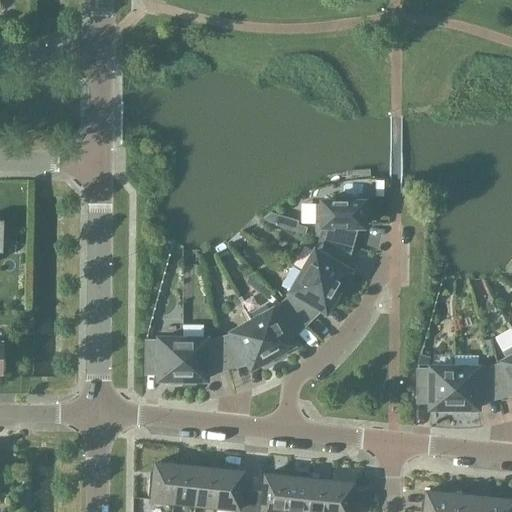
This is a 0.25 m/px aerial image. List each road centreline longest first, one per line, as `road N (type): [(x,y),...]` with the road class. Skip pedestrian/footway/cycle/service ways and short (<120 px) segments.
road 1 (residential): [(97,415),(99,163)]
road 2 (residential): [(285,430),(290,379),(345,332),(393,257)]
road 3 (residential): [(285,430),(97,415)]
road 4 (residential): [(511,454),(389,441)]
